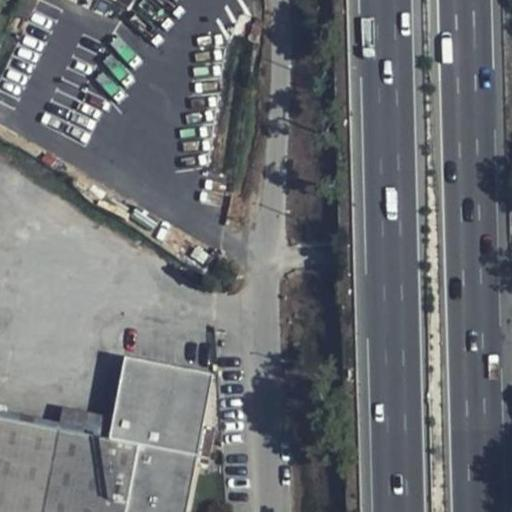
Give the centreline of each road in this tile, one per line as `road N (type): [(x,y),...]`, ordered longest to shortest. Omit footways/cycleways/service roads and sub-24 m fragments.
road 1 (motorway): [(384,0),(397,511)]
road 2 (motorway): [(477,511),(464,0)]
road 3 (residential): [(275,511),(276,247)]
road 4 (residential): [(276,247),(289,95),(287,0)]
road 5 (unclassified): [(276,247),(511,245)]
